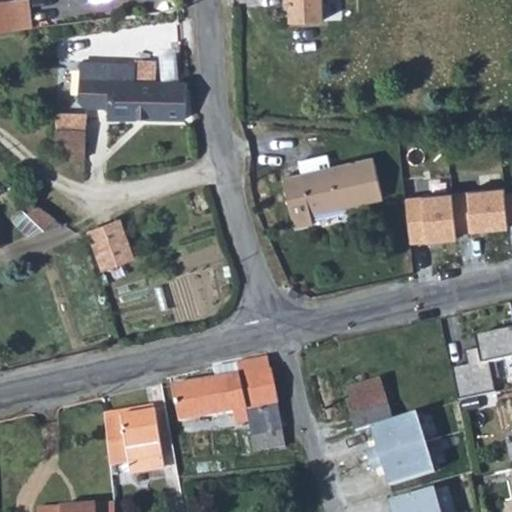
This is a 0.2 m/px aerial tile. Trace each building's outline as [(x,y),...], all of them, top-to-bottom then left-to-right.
[(0,31),(33,28),(30,0),(8,0),(0,1),(0,31)] [(289,0),(290,1),(291,20),(323,19),(322,0),(289,0)] [(345,19),(345,0),(330,0),(329,19),(345,19)] [(135,64),(81,62),(79,101),(85,106),(108,107),(108,119),(186,119),(187,83),(167,82),(156,82),(158,61),(135,59),(135,64)] [(57,122),(57,131),(86,131),(87,118),(87,114),(57,113),(57,122)] [(86,131),(57,131),(56,158),(86,158),(86,131)] [(299,162),(302,175),(331,168),(328,155),(299,162)] [(302,175),(284,179),(295,228),(314,225),(311,215),(383,199),(374,158),(331,168),(302,175)] [(505,194),(470,198),(474,235),(509,231),(505,194)] [(459,243),(455,200),(425,203),(429,246),(459,243)] [(412,248),(429,246),(425,203),(407,205),(412,248)] [(35,205),(28,214),(45,230),(55,219),(35,205)] [(24,210),(13,221),(29,236),(45,230),(28,214),(24,210)] [(119,220),(93,231),(106,267),(133,257),(119,220)] [(254,451),(286,446),(283,430),(271,370),(270,369),(267,358),(238,363),(240,374),(216,379),(172,386),(179,422),(233,412),(236,424),(250,421),(252,435),(251,435),(254,451)] [(214,367),(216,379),(240,374),(238,363),(237,362),(214,367)] [(352,416),(355,427),(366,424),(392,416),(380,378),(347,388),(355,415),(352,416)] [(105,413),(106,418),(156,410),(155,405),(105,413)] [(379,466),(386,488),(436,472),(416,408),(392,416),(366,424),(373,448),(364,451),(369,469),(379,466)] [(129,463),(131,472),(165,467),(156,410),(106,418),(111,466),(129,463)] [(439,511),(431,484),(406,492),(380,500),(383,511),(439,511)] [(37,508),(37,511),(115,511),(116,503),(37,508)]
